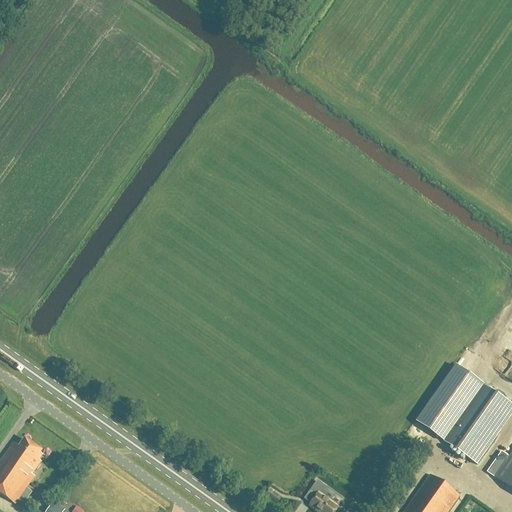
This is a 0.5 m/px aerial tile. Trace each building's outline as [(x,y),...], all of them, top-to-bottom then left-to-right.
[(418,423),(445,442),(471,460),(511,405),(458,367),(418,423)] [(14,443),(0,462),(0,493),(15,503),(17,500),(25,488),(35,475),(33,473),(36,468),(38,469),(41,464),(40,463),(41,461),(40,461),(43,455),(40,453),(42,450),(38,448),(38,446),(35,444),(34,445),(25,439),(20,447),(14,443)] [(497,476),(496,478),(511,488),(511,455),(510,458),(502,452),(489,470),(497,476)] [(448,511),(460,496),(430,475),(404,511),(448,511)] [(282,499),(270,491),(265,497),(277,506),(282,499)] [(320,511),(335,511),(339,507),(320,493),(311,505),(320,511)] [(53,503),(46,511),(64,511),(65,511),(53,503)]
